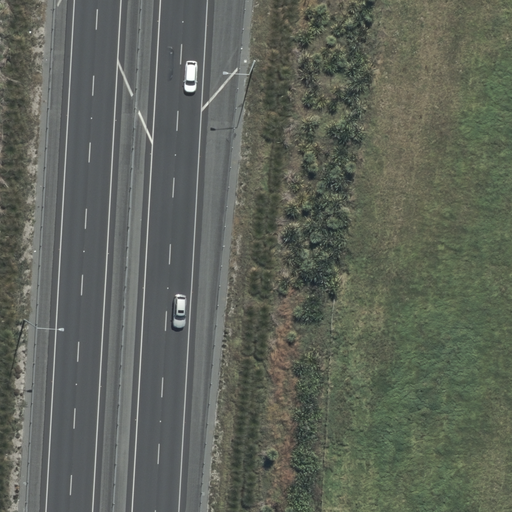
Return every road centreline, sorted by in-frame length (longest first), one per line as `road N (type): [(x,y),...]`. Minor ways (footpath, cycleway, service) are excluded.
road 1 (motorway): [(184,0),(155,511)]
road 2 (motorway): [(69,511),(97,0)]
